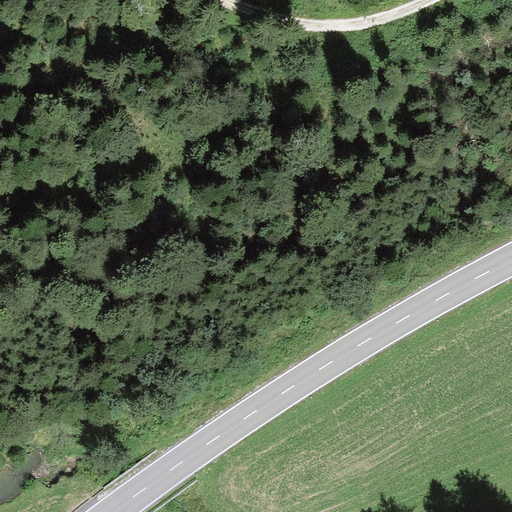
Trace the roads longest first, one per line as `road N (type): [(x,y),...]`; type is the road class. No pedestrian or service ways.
road 1 (secondary): [(110,511),(286,387),(511,252)]
road 2 (track): [(424,0),(345,25),(257,16),(212,0)]
